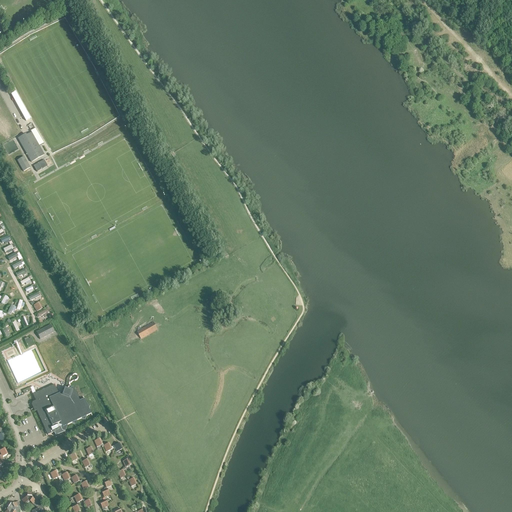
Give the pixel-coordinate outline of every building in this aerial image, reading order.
[(11,94),(26,121),(30,119),(15,92),(11,94)] [(26,136),(25,135),(18,139),(21,144),(31,163),(44,155),(31,133),(26,136)] [(17,161),(23,172),(30,168),(24,157),(17,161)] [(44,160),(33,166),(36,172),(47,166),(44,160)] [(9,236),(0,240),(0,241),(1,244),(2,243),(3,245),(7,243),(7,241),(10,239),(9,236)] [(28,298),(30,301),(35,299),(36,300),(37,299),(37,298),(40,297),(39,293),(28,298)] [(39,303),(34,306),(37,312),(42,309),(39,303)] [(48,312),(47,310),(37,315),(38,318),(48,312)] [(137,332),(141,339),(157,330),(153,323),(137,332)] [(50,325),(36,333),(40,340),(41,339),(53,333),(54,333),(50,325)] [(28,338),(24,339),(28,349),(34,346),(31,339),(29,340),(28,338)] [(54,385),(33,395),(36,402),(34,403),(33,405),(33,406),(34,409),(35,408),(47,435),(53,433),(54,436),(63,432),(65,432),(67,425),(71,423),(75,425),(76,421),(81,419),(85,420),(86,417),(91,414),(88,409),(90,406),(86,404),(84,400),(79,402),(73,388),(68,390),(64,389),(63,392),(59,394),(54,385)] [(52,439),(54,444),(64,440),(62,435),(52,439)] [(94,442),(97,448),(101,446),(103,445),(100,439),(94,442)] [(104,447),(106,452),(112,449),(109,444),(104,446),(104,447)] [(115,448),(117,452),(122,449),(120,444),(114,446),(115,448)] [(91,447),(85,450),(86,452),(88,456),(94,453),(94,452),(91,447)] [(69,456),(72,462),(78,459),(78,460),(80,459),(79,457),(77,458),(75,453),(69,456)] [(128,459),(122,462),(125,468),(131,465),(128,459)] [(82,462),(84,468),(89,466),(90,468),(92,467),(91,465),(90,465),(87,460),(82,462)] [(123,470),(117,473),(120,479),(126,476),(123,470)] [(53,480),(59,477),(58,475),(56,471),(50,474),(53,480)] [(58,475),(59,477),(61,476),(64,481),(70,479),(67,473),(62,476),(61,474),(58,475)] [(76,476),(71,478),(73,484),(79,481),(76,476)] [(127,478),(131,487),(137,484),(134,478),(131,480),(129,477),(127,478)] [(109,480),(104,482),(106,488),(112,486),(109,480)] [(83,483),(81,484),(83,490),(89,488),(86,482),(83,483)] [(105,491),(101,492),(104,498),(110,495),(107,490),(105,491)] [(32,511),(45,511),(43,506),(32,499),(31,497),(32,493),(27,492),(27,497),(26,498),(22,500),(24,504),(28,502),(30,502),(38,508),(32,511)] [(79,495),(74,497),(76,503),(78,502),(82,500),(79,495)] [(85,502),(83,503),(85,506),(86,508),(92,506),(89,500),(85,502)] [(103,502),(100,503),(102,509),(108,506),(105,501),(103,502)] [(8,511),(6,511),(19,511),(21,509),(19,506),(20,506),(18,502),(16,503),(13,505),(11,504),(7,502),(4,505),(8,508),(7,510),(8,511)]
